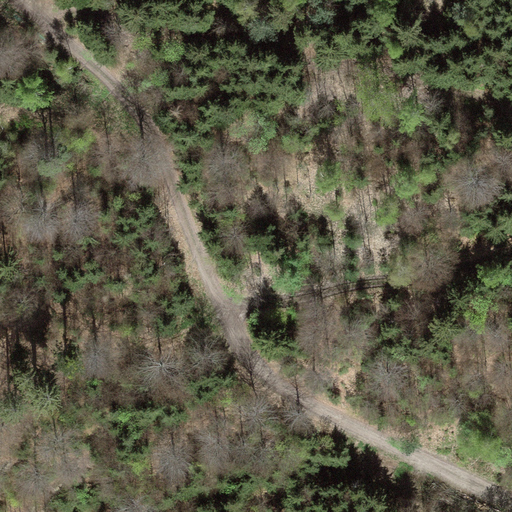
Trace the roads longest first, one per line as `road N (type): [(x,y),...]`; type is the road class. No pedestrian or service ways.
road 1 (track): [(511,503),(266,377),(219,302),(146,132),(99,76),(12,0)]
road 2 (track): [(511,260),(274,304),(219,302)]
